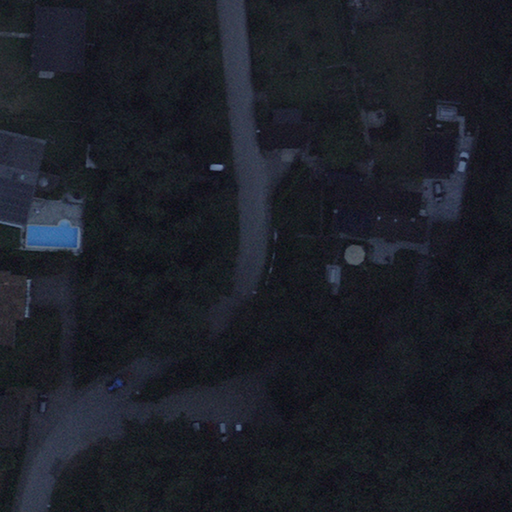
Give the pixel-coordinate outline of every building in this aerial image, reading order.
[(89,13),(38,8),(32,69),(83,73),(89,13)] [(305,124),(304,109),(277,110),(277,126),(265,126),(265,148),(322,147),(322,123),(305,124)] [(457,131),(426,130),(424,171),(455,173),(457,131)] [(47,147),(0,136),(0,221),(28,228),(47,147)] [(41,191),(59,193),(61,176),(43,174),(41,191)] [(338,182),(330,232),(370,238),(377,188),(338,182)] [(377,188),(370,238),(417,245),(423,246),(427,218),(421,217),(424,195),(377,188)] [(466,228),(431,224),(427,257),(462,261),(466,228)] [(29,266),(0,265),(0,342),(17,343),(18,316),(28,317),(29,266)] [(22,398),(0,396),(0,448),(18,450),(22,398)] [(475,452),(446,459),(457,504),(462,502),(459,511),(490,511),(494,497),(487,471),(475,452)] [(391,511),(392,506),(355,503),(354,511),(391,511)]
